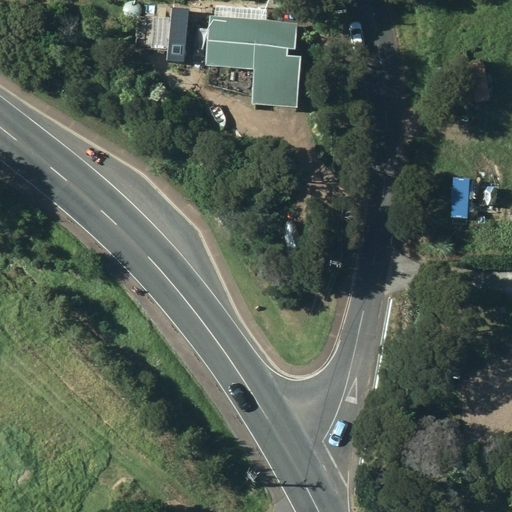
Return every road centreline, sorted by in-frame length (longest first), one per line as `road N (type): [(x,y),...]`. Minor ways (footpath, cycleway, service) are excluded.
road 1 (unclassified): [(369,0),(389,118),(377,236),(362,312),(306,481)]
road 2 (secondary): [(306,481),(173,286),(115,222),(0,125)]
